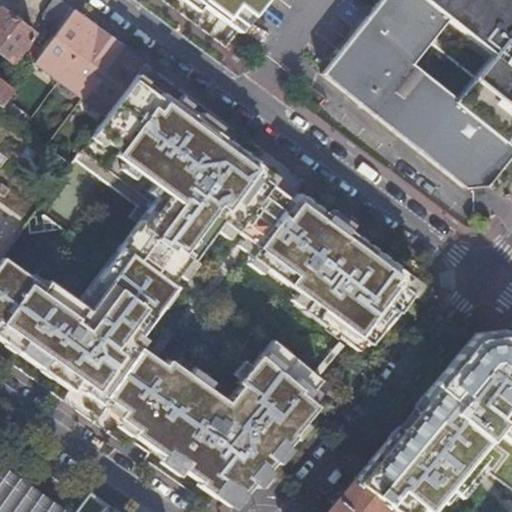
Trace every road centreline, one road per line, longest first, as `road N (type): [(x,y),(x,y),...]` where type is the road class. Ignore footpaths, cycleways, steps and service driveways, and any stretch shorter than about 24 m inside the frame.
road 1 (residential): [(114,0),(483,276)]
road 2 (unclassified): [(287,511),(483,276)]
road 3 (residential): [(165,511),(0,393)]
